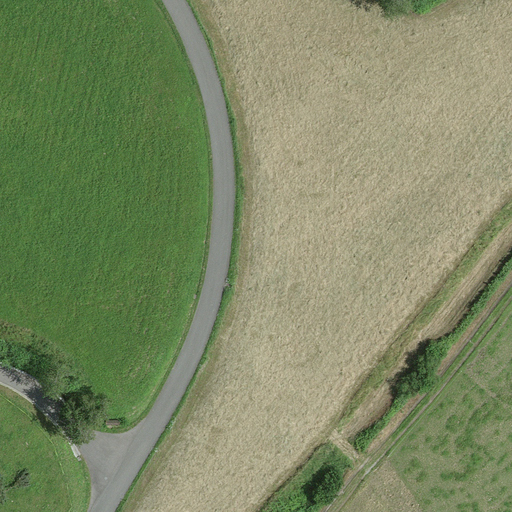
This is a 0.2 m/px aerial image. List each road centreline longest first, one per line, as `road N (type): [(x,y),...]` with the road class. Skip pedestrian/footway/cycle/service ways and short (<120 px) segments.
road 1 (unclassified): [(105,511),(171,394),(202,319),(223,227),(225,172),(213,95),(174,0)]
road 2 (track): [(328,511),(511,283)]
